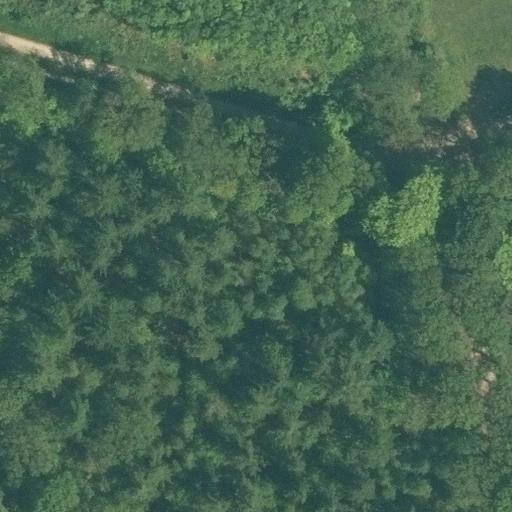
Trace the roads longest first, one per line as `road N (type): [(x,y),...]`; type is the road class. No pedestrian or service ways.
road 1 (track): [(0,40),(386,155),(427,152)]
road 2 (track): [(487,402),(427,152)]
road 3 (track): [(427,152),(390,0)]
